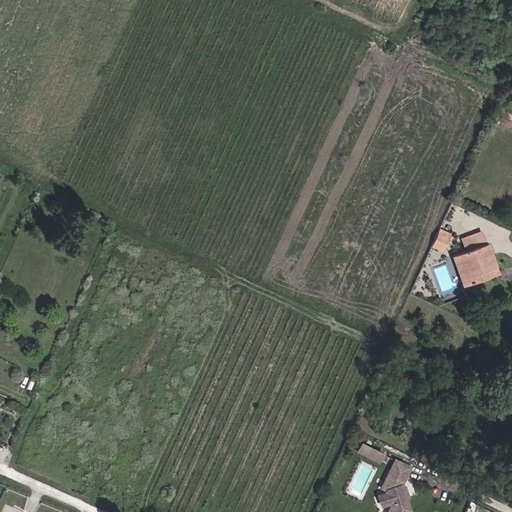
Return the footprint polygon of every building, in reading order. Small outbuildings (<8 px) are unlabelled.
[(436,234),(445,238),(448,233),(438,229),(436,234)] [(430,246),(440,250),(445,238),(436,234),(430,246)] [(466,251),(487,244),(484,234),(463,242),(466,251)] [(485,276),(497,272),(487,244),(466,251),(452,256),(456,266),(462,263),(466,275),(483,269),(485,276)] [(462,284),(485,276),(483,269),(466,275),(462,263),(456,266),(462,284)] [(361,450),(364,444),(358,441),(355,448),(361,450)] [(373,456),(376,450),(364,444),(361,450),(373,456)] [(404,463),(389,456),(378,480),(381,481),(380,484),(383,495),(386,496),(379,511),(380,511),(400,511),(403,507),(400,497),(401,494),(397,482),(395,481),(394,481),(393,480),(395,476),(398,475),(404,463)] [(383,495),(380,484),(372,487),(375,497),(383,495)]
